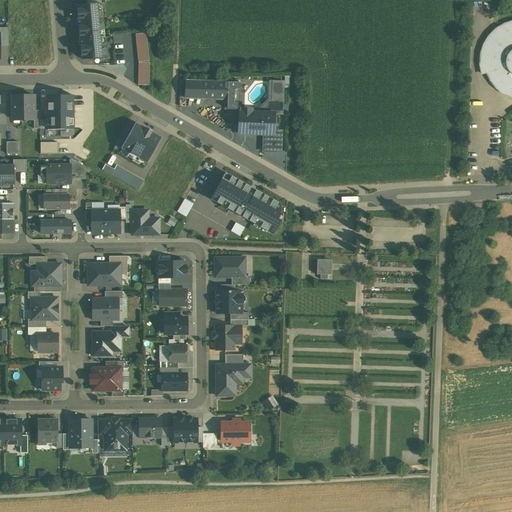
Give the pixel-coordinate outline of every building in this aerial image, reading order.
[(98,4),(76,6),(81,60),(88,59),(88,60),(94,59),(94,60),(105,58),(105,51),(102,48),(101,38),(104,38),(104,37),(101,37),(100,31),(103,28),(101,14),(98,12),(98,4)] [(511,22),(506,25),(497,30),(490,37),(485,45),(482,55),(481,64),(483,75),(488,73),(491,80),(497,87),(503,93),(511,96),(511,22)] [(228,82),(186,81),(185,98),(227,100),(228,82)] [(240,83),(228,82),(227,100),(227,109),(236,109),(236,103),(233,103),(234,89),(239,90),(240,83)] [(274,82),(274,86),(271,86),(271,90),(270,100),(268,100),(261,107),(260,110),(251,110),(251,112),(274,113),(274,114),(282,114),(283,82),(274,82)] [(34,96),(12,96),(12,119),(13,119),(13,116),(20,116),(20,120),(33,120),(34,120),(34,111),(34,96)] [(46,130),(73,130),(73,96),(46,96),(46,121),(46,127),(46,130)] [(274,113),(251,112),(251,110),(251,109),(241,109),(241,115),(239,115),(238,125),(240,125),(240,124),(244,124),(244,134),(263,135),(273,135),(273,131),(274,114),(274,113)] [(161,138),(135,123),(125,141),(120,149),(147,164),(161,138)] [(281,136),(263,136),(263,152),(280,152),(281,136)] [(120,149),(125,141),(119,138),(113,149),(119,152),(120,149)] [(18,154),(18,142),(6,142),(6,154),(18,154)] [(41,154),(58,154),(58,143),(41,143),(41,154)] [(199,159),(173,144),(157,171),(183,186),(199,159)] [(112,165),(116,156),(111,154),(106,163),(112,165)] [(26,160),(13,160),(13,166),(13,172),(26,172),(26,160)] [(85,167),(72,160),(69,160),(69,166),(70,166),(70,179),(85,179),(85,167)] [(102,171),(138,191),(144,180),(118,166),(115,170),(106,165),(102,171)] [(13,172),(13,166),(0,166),(0,184),(13,184),(13,172)] [(69,166),(46,166),(46,184),(70,184),(70,182),(70,179),(70,166),(69,166)] [(260,228),(273,235),(281,222),(275,218),(277,214),(281,214),(280,205),(256,191),(255,192),(250,189),(250,188),(231,177),(228,182),(222,179),(210,199),(221,205),(223,202),(229,205),(227,209),(244,219),(254,224),(256,220),(262,224),(260,228)] [(68,196),(44,196),(44,209),(68,209),(68,196)] [(192,205),(185,200),(177,212),(185,217),(192,205)] [(0,220),(13,220),(13,204),(7,204),(0,203),(0,220)] [(119,210),(105,211),(106,234),(120,233),(119,220),(119,210)] [(105,211),(91,211),(92,221),(92,234),(106,234),(105,211)] [(145,211),(132,211),(132,224),(132,236),(159,235),(159,219),(145,219),(145,211)] [(174,227),(177,221),(170,217),(167,223),(174,227)] [(13,220),(0,220),(0,233),(1,234),(13,233),(13,220)] [(46,221),(40,221),(41,234),(71,234),(71,221),(65,221),(46,221)] [(231,231),(239,235),(243,227),(235,223),(231,231)] [(244,258),(215,259),(215,277),(231,277),(244,277),(244,276),(244,258)] [(330,260),(317,260),(316,274),(320,274),(320,272),(327,273),(327,275),(330,275),(330,260)] [(158,262),(158,278),(170,278),(186,278),(186,262),(170,262),(158,262)] [(61,286),(61,264),(47,264),(38,264),(39,265),(39,274),(33,274),(33,275),(31,277),(31,283),(34,285),(34,286),(44,286),(47,286),(61,286)] [(120,286),(120,264),(109,264),(88,265),(88,286),(120,286)] [(244,276),(244,277),(231,277),(231,285),(232,285),(249,285),(249,276),(244,276)] [(186,306),(186,290),(170,290),(159,290),(159,291),(159,306),(186,306)] [(220,292),(216,292),(216,299),(215,299),(215,305),(216,305),(216,314),(230,314),(235,313),(239,313),(239,304),(242,304),(245,301),(245,297),(242,294),(239,294),(239,291),(232,291),(220,292)] [(39,298),(31,298),(31,299),(31,319),(31,320),(45,320),(57,320),(57,312),(56,312),(56,306),(57,306),(57,298),(39,298)] [(104,299),(92,299),(92,321),(100,320),(100,327),(112,326),(112,320),(118,320),(118,299),(118,298),(104,299)] [(186,334),(186,318),(178,318),(165,318),(164,318),(164,334),(173,334),(186,334)] [(233,350),(233,339),(241,339),(241,326),(230,327),(216,327),(216,350),(233,350)] [(45,327),(28,327),(28,335),(37,335),(46,335),(46,327),(45,327)] [(122,327),(110,327),(110,332),(120,332),(120,337),(122,337),(122,327)] [(99,333),(92,333),(92,356),(102,356),(105,353),(105,351),(120,351),(120,337),(120,332),(110,332),(103,333),(102,333),(99,333)] [(57,352),(57,335),(46,335),(37,335),(38,352),(57,352)] [(186,346),(168,346),(168,362),(177,362),(186,362),(186,346)] [(243,365),(243,355),(225,355),(225,365),(243,365)] [(123,361),(106,362),(106,369),(120,368),(120,372),(123,372),(123,361)] [(225,365),(216,365),(216,396),(235,396),(235,380),(238,378),(250,377),(250,365),(243,365),(225,365)] [(178,367),(160,368),(160,376),(164,375),(178,375),(178,367)] [(56,368),(42,368),(42,390),(60,390),(60,382),(62,382),(61,368),(56,368)] [(120,372),(120,368),(106,369),(90,369),(90,391),(111,390),(120,390),(120,372)] [(187,389),(187,375),(178,375),(164,375),(164,383),(161,383),(161,390),(163,390),(187,389)] [(263,403),(269,411),(278,405),(271,396),(263,403)] [(161,419),(138,420),(138,425),(138,437),(161,437),(161,428),(161,419)] [(185,442),(185,419),(173,419),(173,428),(173,443),(185,442)] [(196,419),(185,419),(185,442),(196,442),(196,428),(196,424),(196,419)] [(57,434),(57,420),(38,421),(38,435),(36,435),(36,445),(46,445),(46,442),(57,442),(57,434)] [(91,420),(69,420),(69,434),(69,448),(70,448),(80,448),(80,450),(91,450),(91,440),(91,420)] [(3,421),(3,445),(20,445),(20,435),(20,421),(3,421)] [(122,423),(107,423),(105,421),(105,434),(105,450),(125,450),(125,434),(125,421),(124,421),(122,423)] [(221,441),(250,441),(250,423),(221,423),(221,441)] [(202,434),(203,448),(217,447),(217,434),(202,434)]
